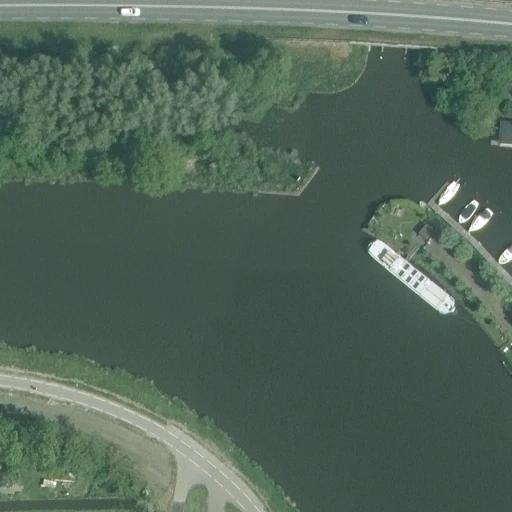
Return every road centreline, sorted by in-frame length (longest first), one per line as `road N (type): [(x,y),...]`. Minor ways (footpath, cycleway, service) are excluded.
road 1 (primary): [(0,7),(334,12)]
road 2 (tertiary): [(250,511),(224,480),(147,424),(0,380)]
road 3 (primary): [(511,25),(334,12)]
